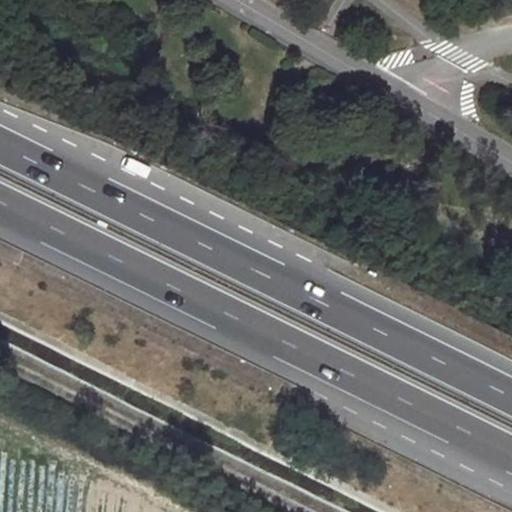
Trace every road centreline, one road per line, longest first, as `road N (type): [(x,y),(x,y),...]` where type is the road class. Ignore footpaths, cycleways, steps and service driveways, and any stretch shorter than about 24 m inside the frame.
road 1 (trunk): [(511,397),(0,144)]
road 2 (trunk): [(0,202),(511,454)]
road 3 (unclassified): [(511,165),(235,0)]
